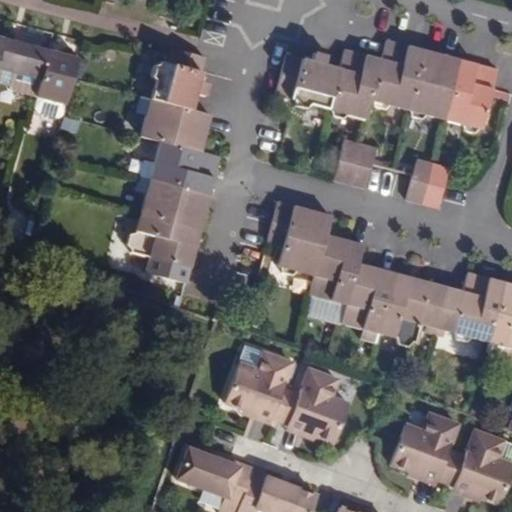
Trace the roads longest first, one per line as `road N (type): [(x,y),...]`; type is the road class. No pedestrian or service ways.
road 1 (residential): [(253,181),(478,240)]
road 2 (residential): [(511,44),(337,0)]
road 3 (residential): [(347,486),(211,436)]
road 4 (residential): [(219,313),(253,181)]
road 5 (residential): [(253,181),(236,99),(245,57)]
